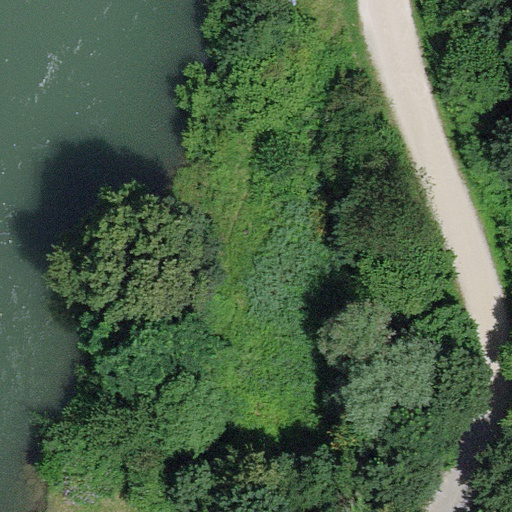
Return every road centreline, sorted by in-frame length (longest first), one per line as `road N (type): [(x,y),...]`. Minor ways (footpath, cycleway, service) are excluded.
road 1 (track): [(496,386),(357,17),(361,0)]
road 2 (unclassified): [(438,511),(496,386)]
